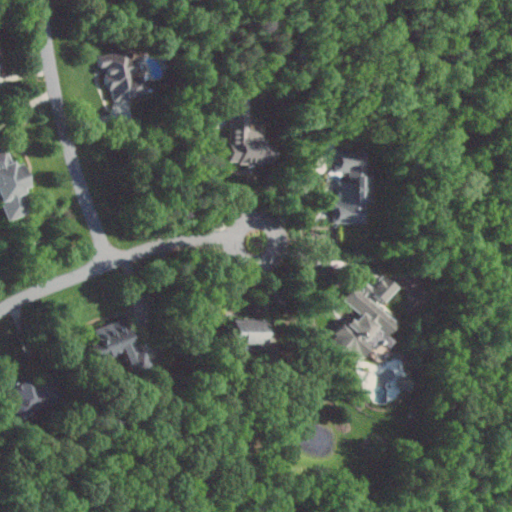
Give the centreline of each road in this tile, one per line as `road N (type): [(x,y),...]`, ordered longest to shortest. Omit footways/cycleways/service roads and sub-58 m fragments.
road 1 (residential): [(0,311),(153,248),(260,239)]
road 2 (residential): [(111,263),(58,93),(43,0)]
